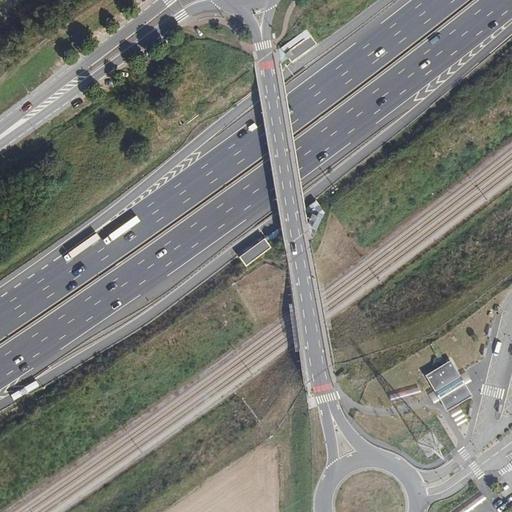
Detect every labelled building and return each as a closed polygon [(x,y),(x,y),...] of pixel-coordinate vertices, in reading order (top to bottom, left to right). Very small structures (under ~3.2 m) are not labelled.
[(290,63),(316,43),(306,29),(279,48),(281,51),(284,56),(290,63)] [(184,118),(177,124),(180,129),(185,124),(187,126),(198,116),(196,114),(187,121),(184,118)] [(240,258),(247,267),(273,247),(279,243),(306,224),(306,226),(308,233),(310,240),(321,217),(325,215),(314,200),(277,229),(266,238),(240,258)] [(266,238),(277,229),(272,223),(261,232),(266,238)] [(473,327),(454,338),(462,352),(481,341),(473,327)] [(430,361),(435,369),(444,363),(439,355),(436,357),(430,361)] [(461,374),(451,358),(444,363),(435,369),(423,376),(433,390),(427,394),(430,399),(434,404),(439,401),(447,412),(458,405),(474,395),(467,384),(471,381),(468,376),(465,372),(461,374)] [(466,422),(458,405),(447,412),(449,412),(457,426),(466,422)] [(482,493),(456,511),(467,511),(486,498),(482,493)]
